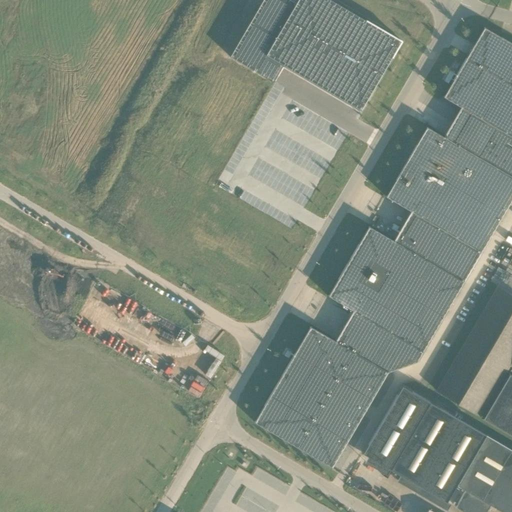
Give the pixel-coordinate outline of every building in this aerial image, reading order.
[(260,5),(230,57),(273,82),(283,65),(361,110),(402,41),(331,0),(297,0),(286,20),(260,5)] [(511,43),(484,27),(474,45),(468,55),(443,97),(470,112),(511,136),(511,43)] [(480,252),(481,252),(511,198),(511,136),(470,112),(452,142),(426,127),(386,197),(411,211),(480,252)] [(480,252),(411,211),(394,241),(369,226),(328,296),(353,311),(423,351),(464,282),(463,281),(480,252)] [(510,366),(511,362),(511,295),(497,287),(436,391),(480,417),(510,366)] [(417,362),(423,351),(353,311),(335,341),(310,326),(254,422),(332,468),(388,372),(417,362)] [(511,376),(509,375),(483,419),(511,435),(511,376)] [(402,386),(363,454),(447,502),(456,487),(464,491),(455,508),(462,511),(486,511),(490,506),(501,511),(511,511),(511,451),(485,436),(430,402),(402,386)]
